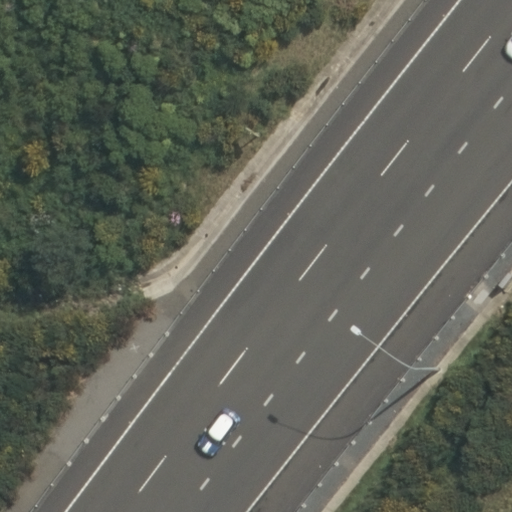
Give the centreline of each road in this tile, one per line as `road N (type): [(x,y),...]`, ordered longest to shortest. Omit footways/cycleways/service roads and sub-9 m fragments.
road 1 (motorway): [(511,36),(133,511)]
road 2 (motorway): [(511,125),(207,511)]
